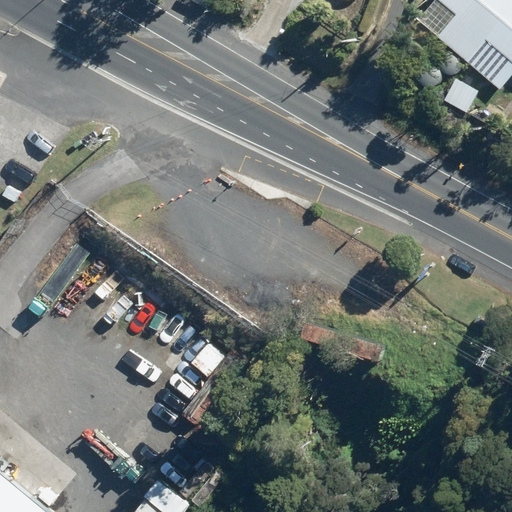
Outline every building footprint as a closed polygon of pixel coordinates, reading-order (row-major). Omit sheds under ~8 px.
[(192,0),(208,9),(212,0),(192,0)] [(511,0),(438,0),(454,14),(437,34),(497,85),(511,68),(511,0)] [(199,327),(177,312),(164,330),(187,345),(199,327)] [(370,336),(307,322),(303,338),(366,353),(370,336)] [(118,425),(109,439),(176,483),(185,469),(118,425)] [(237,426),(199,425),(198,444),(237,444),(237,426)] [(228,474),(211,459),(184,490),(200,505),(228,474)] [(61,511),(0,460),(0,511),(61,511)] [(185,511),(192,505),(161,479),(148,494),(151,496),(136,511),(185,511)]
